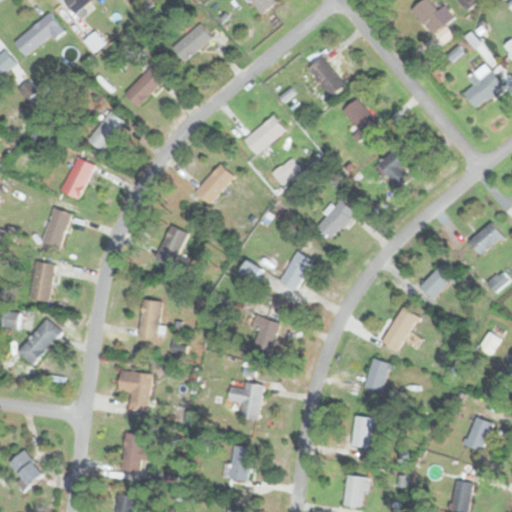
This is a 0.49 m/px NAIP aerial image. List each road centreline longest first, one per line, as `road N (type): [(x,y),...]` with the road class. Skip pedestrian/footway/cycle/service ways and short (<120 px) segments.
road 1 (residential): [(69,511),(105,271),(131,203),(179,134),(334,0)]
road 2 (residential): [(293,511),(315,381),(347,304),(385,253),(511,140)]
road 3 (residential): [(480,168),(338,0)]
